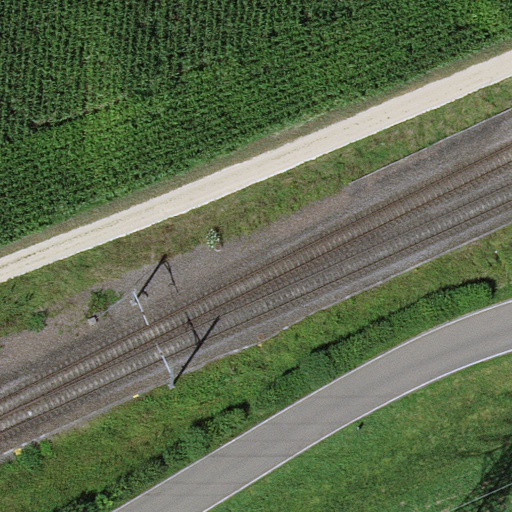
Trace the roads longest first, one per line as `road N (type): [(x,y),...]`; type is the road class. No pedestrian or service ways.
road 1 (track): [(0,270),(511,55)]
road 2 (tertiary): [(511,324),(360,391),(157,511)]
